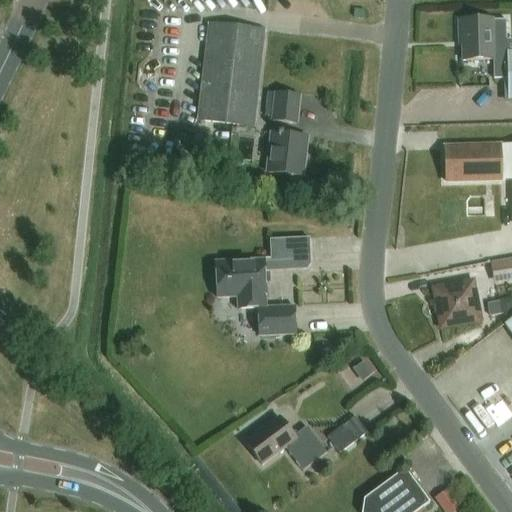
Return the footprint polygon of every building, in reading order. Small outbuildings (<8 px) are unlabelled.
[(511,100),(511,40),(507,41),(507,21),(493,21),(493,20),(459,21),(459,37),(462,37),(463,62),(494,61),(494,80),(508,80),(508,101),(511,100)] [(254,128),(265,31),(209,25),(198,121),(254,128)] [(297,125),(300,97),(276,94),(273,121),(297,125)] [(267,174),(303,178),(308,138),(271,134),(267,174)] [(501,181),(511,180),(511,146),(500,147),(501,181)] [(446,183),(501,181),(500,147),(445,148),(446,183)] [(260,337),(296,336),(294,308),(266,309),(264,273),(304,271),(311,263),(310,239),(270,241),(271,261),(216,264),(218,300),(238,299),(238,310),(258,309),(260,337)] [(495,284),(511,280),(511,259),(491,263),(495,284)] [(434,290),(441,329),(481,322),(473,282),(434,290)] [(373,375),(364,363),(355,370),(363,382),(373,375)] [(294,438),(279,418),(246,444),(263,466),(285,449),(303,472),(327,454),(307,428),(294,438)] [(328,438),(340,454),(367,434),(355,418),(328,438)] [(418,511),(430,504),(405,470),(364,501),(362,511),(418,511)] [(450,511),(459,511),(470,505),(455,485),(439,497),(450,511)]
